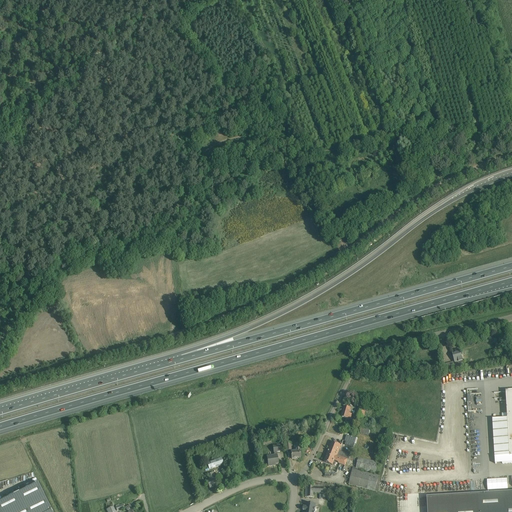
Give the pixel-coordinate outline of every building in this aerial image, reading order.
[(460,352),(452,354),(454,359),(455,363),(454,363),(455,366),(463,363),(463,361),(462,361),(461,357),(460,352)] [(445,364),(448,373),(455,372),(453,362),(445,364)] [(511,390),(506,391),(507,419),(492,419),(495,457),(509,456),(511,456),(511,390)] [(344,407),(341,417),(348,419),(348,418),(350,419),(352,414),(349,413),(350,409),(344,407)] [(367,418),(369,410),(358,407),(355,419),(366,422),(367,417),(367,418)] [(366,428),(366,426),(363,425),(363,427),(361,427),(359,433),(372,436),(372,434),(375,435),(376,430),(366,428)] [(349,446),(353,448),(356,438),(346,435),(344,441),(350,443),(349,446)] [(332,442),(329,449),(334,451),(335,449),(339,451),(341,445),(337,444),(332,442)] [(291,452),(291,454),(292,459),(300,458),(299,451),(301,451),(300,444),(294,444),(295,447),(295,451),(291,452)] [(273,453),(274,453),(274,455),(267,457),(268,466),(273,466),(273,464),(278,464),(277,455),(276,452),(281,452),(280,445),(272,446),(273,453)] [(329,449),(324,462),(329,464),(332,465),(334,460),(339,462),(338,463),(339,463),(345,466),(349,455),(343,453),(341,457),(337,455),(339,451),(335,449),(334,451),(329,449)] [(224,464),(221,457),(207,462),(210,469),(221,465),(224,464)] [(353,467),(348,485),(375,491),(379,476),(360,471),(360,470),(376,474),(379,462),(358,457),(356,468),(353,467)] [(206,482),(207,484),(210,488),(217,485),(214,478),(211,473),(208,475),(210,480),(206,482)] [(52,511),(39,483),(0,502),(0,511),(52,511)] [(306,486),(305,497),(313,497),(313,493),(325,493),(325,488),(329,488),(337,490),(338,486),(330,484),(326,484),(313,483),(313,486),(306,486)] [(511,511),(511,492),(427,497),(427,511),(511,511)] [(304,511),(314,511),(316,505),(306,503),(306,507),(304,507),(303,511),(305,511),(304,511)]
